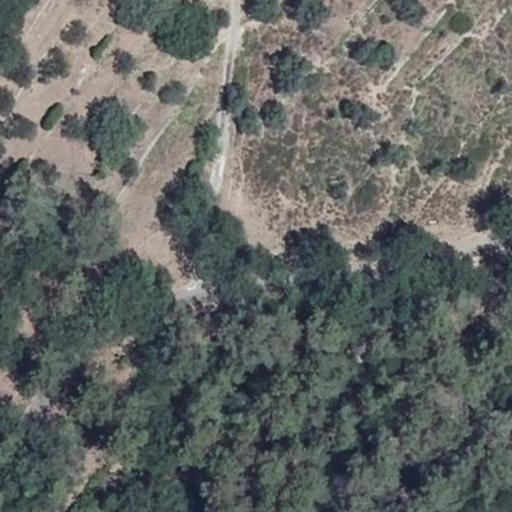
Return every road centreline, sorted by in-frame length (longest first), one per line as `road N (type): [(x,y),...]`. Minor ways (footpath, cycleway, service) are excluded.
road 1 (residential): [(511,226),(424,266),(327,269),(190,293),(106,323),(0,459)]
road 2 (track): [(190,293),(204,260),(236,0)]
